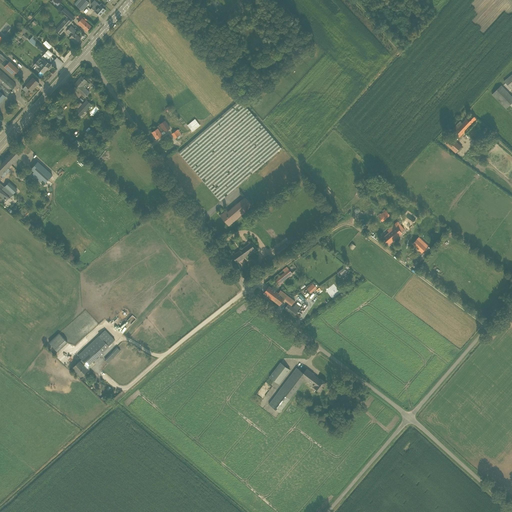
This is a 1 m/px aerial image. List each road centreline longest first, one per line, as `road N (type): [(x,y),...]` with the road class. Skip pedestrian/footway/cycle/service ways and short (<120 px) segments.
road 1 (unclassified): [(410,418),(246,290),(85,50)]
road 2 (track): [(487,325),(346,221),(246,290)]
road 3 (unclassified): [(410,418),(511,298)]
road 4 (unclassified): [(511,510),(410,418)]
road 5 (secondary): [(0,146),(85,50)]
road 6 (unclassified): [(328,511),(410,418)]
